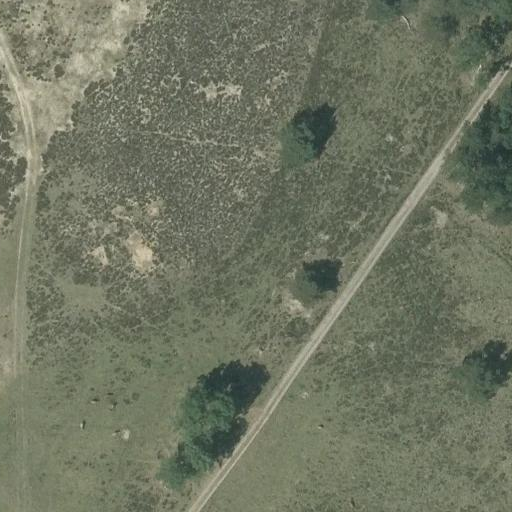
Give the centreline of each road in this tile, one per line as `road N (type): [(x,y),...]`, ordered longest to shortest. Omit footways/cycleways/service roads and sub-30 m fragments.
road 1 (track): [(196,511),(511,80)]
road 2 (track): [(31,511),(15,267),(31,168),(0,73)]
